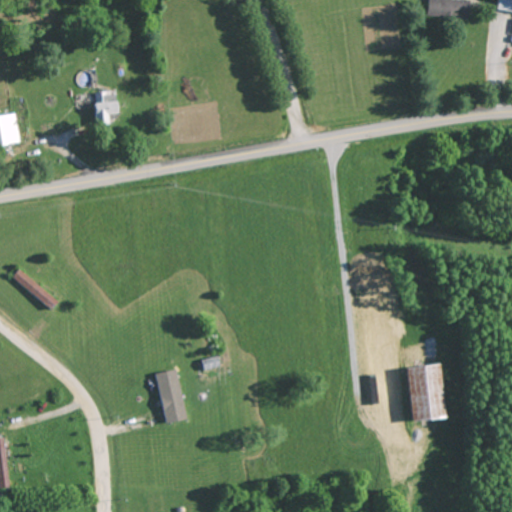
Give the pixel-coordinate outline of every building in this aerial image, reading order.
[(464,19),(466,0),(464,0),(425,0),(425,16),(464,19)] [(511,0),(496,0),(494,9),(511,12),(511,0)] [(115,113),(114,91),(92,92),(94,124),(106,123),(105,113),(115,113)] [(0,143),(15,142),(12,113),(0,114),(0,143)] [(54,300),(16,269),(9,277),(48,308),(54,300)] [(409,421),(443,417),(437,363),(403,367),(409,421)] [(153,373),(164,423),(184,419),(173,369),(153,373)] [(0,488),(9,487),(0,437),(0,488)]
